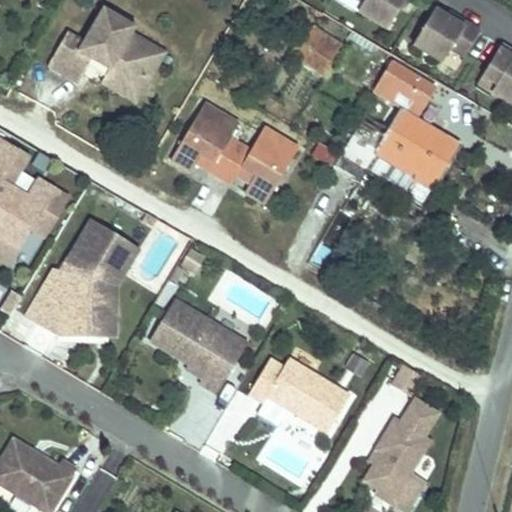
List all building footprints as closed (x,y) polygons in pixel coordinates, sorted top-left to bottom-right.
[(368,0),(362,11),(392,28),(408,0),(368,0)] [(140,27),(106,8),(87,41),(71,33),(51,66),(81,84),(95,60),(112,70),(104,84),(124,95),(127,90),(146,85),(156,68),(144,61),(154,44),(136,33),(140,27)] [(439,8),(418,44),(447,61),(456,47),(469,55),(485,30),(462,16),(460,20),(450,15),(439,8)] [(462,16),(453,11),(450,15),(460,20),(462,16)] [(343,45),(315,27),(296,57),(324,74),(343,45)] [(511,46),(506,43),(491,68),(505,76),(496,90),(511,99),(511,46)] [(170,53),(154,44),(144,61),(156,68),(146,85),(127,90),(124,95),(140,105),(170,53)] [(437,86),(392,59),(379,80),(424,108),(437,86)] [(424,108),(379,80),(373,90),(419,117),(424,108)] [(209,107),(176,163),(196,175),(201,167),(206,158),(220,166),(215,175),(236,187),(241,178),(246,170),(260,178),(255,187),(250,195),(270,207),(303,151),(269,131),(255,154),(235,142),(243,128),(209,107)] [(404,110),(371,166),(445,211),(477,154),(404,110)] [(0,232),(20,245),(33,225),(47,234),(70,196),(41,178),(30,196),(13,185),(31,155),(0,135),(0,232)] [(337,155),(320,144),(313,155),(330,166),(337,155)] [(206,158),(201,167),(215,175),(220,166),(206,158)] [(441,219),(445,211),(371,166),(366,172),(441,219)] [(260,178),(246,170),(241,178),(255,187),(260,178)] [(146,212),(141,220),(152,226),(157,219),(146,212)] [(96,300),(131,243),(91,218),(60,267),(72,274),(59,294),(43,284),(26,312),(58,332),(88,337),(94,299),(96,300)] [(20,245),(0,232),(0,255),(10,262),(20,245)] [(138,247),(131,243),(96,300),(94,299),(88,337),(109,339),(118,280),(138,247)] [(6,310),(14,315),(25,297),(17,291),(6,310)] [(227,352),(236,338),(175,301),(151,341),(179,358),(182,352),(193,359),(186,370),(202,379),(200,383),(218,394),(239,360),(227,352)] [(248,345),(236,338),(227,352),(239,360),(248,345)] [(278,360),(257,394),(271,402),(275,396),(335,434),(358,397),(297,359),(292,368),(278,360)] [(433,376),(415,365),(403,385),(421,396),(433,376)] [(424,399),(409,422),(433,437),(447,413),(424,399)] [(433,437),(409,422),(403,419),(384,449),(389,452),(372,480),(401,499),(399,503),(413,511),(414,511),(433,482),(419,473),(439,441),(433,437)] [(0,470),(0,478),(53,511),(55,511),(82,470),(67,460),(64,466),(20,438),(0,470)]
